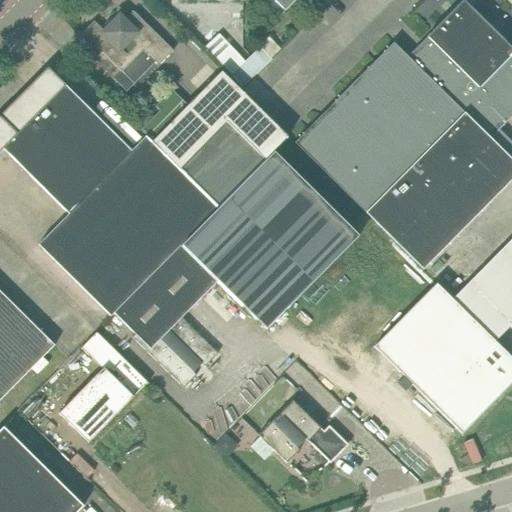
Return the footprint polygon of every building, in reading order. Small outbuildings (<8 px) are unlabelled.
[(253,0),(275,22),(296,0),(253,0)] [(504,40),(463,0),(407,56),(393,42),(294,142),(374,221),(424,271),(511,180),(511,158),(491,138),(511,116),(511,35),(510,34),(504,40)] [(77,37),(85,44),(97,56),(95,58),(115,78),(121,72),(125,76),(147,54),(158,66),(173,51),(133,11),(123,21),(119,17),(105,32),(94,21),(77,37)] [(260,47),(230,75),(242,87),(272,59),(260,47)] [(359,236),(274,152),(266,161),(266,160),(218,208),(153,143),(146,136),(132,150),(48,67),(0,115),(0,146),(68,214),(38,244),(111,316),(114,313),(181,246),(217,282),(218,281),(267,329),(287,310),(359,236)] [(191,104),(153,143),(218,208),(266,160),(290,135),(227,74),(203,98),(213,108),(210,111),(204,105),(191,104)] [(375,345),(462,431),(511,380),(511,357),(424,271),(374,221),(359,236),(287,310),(350,371),(375,345)] [(495,341),(511,324),(511,238),(453,299),(495,341)] [(205,345),(207,343),(182,317),(217,282),(181,246),(114,313),(135,334),(132,337),(184,388),(197,375),(194,372),(202,363),(205,366),(218,353),(213,348),(210,351),(205,345)] [(0,400),(54,345),(0,291),(0,400)] [(146,382),(95,332),(80,348),(101,368),(58,413),(87,442),(146,382)] [(308,419),(301,412),(303,411),(293,401),(259,436),(286,463),(299,450),(297,447),(305,439),(330,463),(348,445),(329,426),(324,431),(309,417),(308,419)] [(0,511),(77,511),(84,506),(3,427),(0,430),(0,511)]
